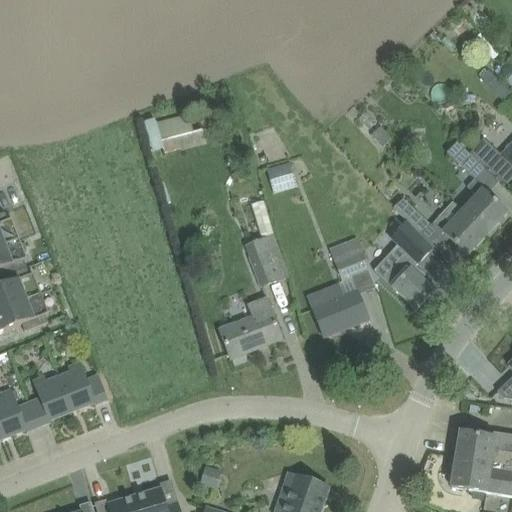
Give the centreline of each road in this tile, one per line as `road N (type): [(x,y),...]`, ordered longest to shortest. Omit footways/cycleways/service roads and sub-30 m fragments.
road 1 (residential): [(0,493),(218,408),(302,410),(404,438)]
road 2 (tertiary): [(404,438),(441,368),(511,276)]
